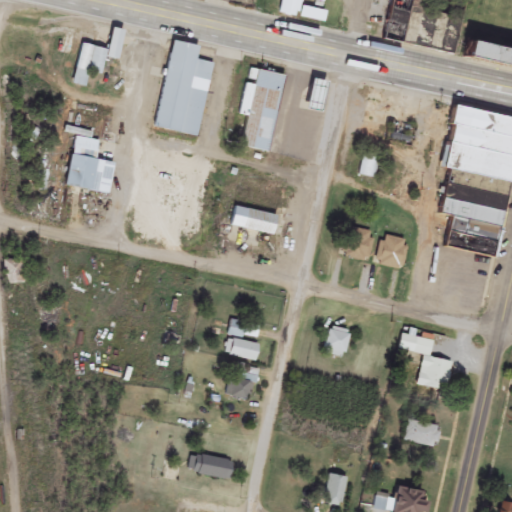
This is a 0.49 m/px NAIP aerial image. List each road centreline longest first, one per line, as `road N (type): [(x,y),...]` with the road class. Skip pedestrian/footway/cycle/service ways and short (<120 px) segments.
road 1 (residential): [(511,335),(0,219)]
road 2 (residential): [(256,511),(362,0)]
road 3 (trunk): [(117,0),(511,92)]
road 4 (residential): [(105,244),(168,0)]
road 5 (secondary): [(460,511),(511,302)]
